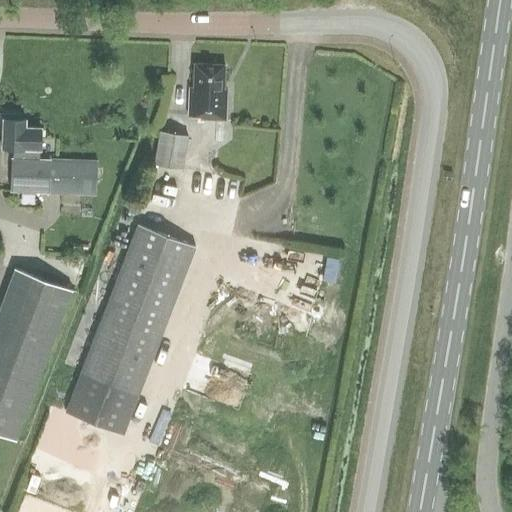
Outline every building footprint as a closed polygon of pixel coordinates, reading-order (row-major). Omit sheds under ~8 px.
[(226,121),(227,88),(224,88),(225,64),(194,63),(193,87),(189,87),(188,116),(201,117),(201,120),(226,121)] [(40,149),(41,127),(25,126),(25,119),(15,118),(15,114),(0,113),(0,133),(3,133),(2,148),(14,148),(13,158),(12,158),(12,168),(11,168),(11,170),(13,170),(13,178),(11,178),(11,179),(12,179),(11,190),(96,193),(97,161),(39,159),(39,149),(40,149)] [(182,169),(187,136),(159,131),(153,165),(182,169)] [(91,217),(91,209),(81,208),(81,216),(91,217)] [(124,435),(196,246),(138,224),(66,413),(124,435)] [(338,258),(326,256),(322,280),(334,282),(338,258)] [(72,290),(15,269),(0,310),(0,438),(15,445),(72,290)]
